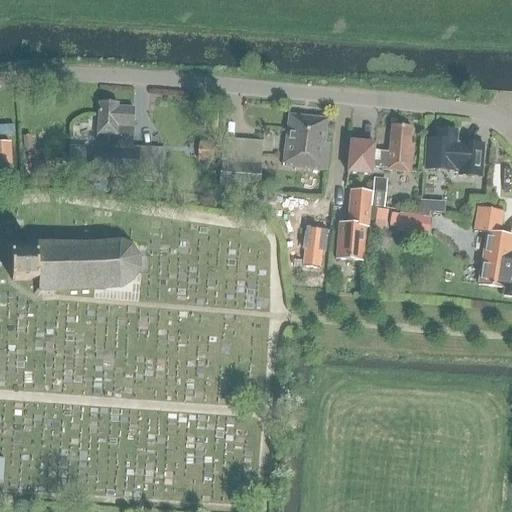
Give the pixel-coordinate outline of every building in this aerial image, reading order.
[(90,178),(136,179),(136,175),(146,175),(147,151),(129,151),(129,140),(126,140),(126,129),(129,129),(130,110),(114,110),(114,106),(95,105),(94,141),(97,141),(97,150),(91,150),(90,178)] [(324,144),(326,121),(288,116),(282,167),(325,172),(328,144),(324,144)] [(373,152),(374,144),(348,142),(345,175),(372,177),(372,168),(385,169),(385,172),(411,174),(413,145),(410,145),(411,128),(392,127),(389,126),(387,154),(373,152)] [(436,141),(425,141),(424,169),(458,171),(458,176),(482,177),(483,145),(455,144),(455,132),(436,131),(436,141)] [(214,142),(197,141),(196,161),(213,162),(214,142)] [(9,143),(0,143),(0,172),(10,172),(9,143)] [(85,147),(68,146),(67,160),(84,161),(85,147)] [(259,189),(261,154),(222,152),(220,187),(259,189)] [(431,192),(433,177),(422,176),(420,191),(431,192)] [(387,180),(373,178),(370,208),(384,209),(387,180)] [(111,184),(111,193),(120,193),(120,185),(111,184)] [(367,229),(370,193),(350,191),(347,225),(338,224),(335,259),(359,261),(362,228),(367,229)] [(486,204),(499,206),(501,196),(488,194),(486,204)] [(266,196),(264,208),(274,209),(276,198),(266,196)] [(387,211),(376,210),(375,221),(385,223),(387,211)] [(496,235),(499,213),(473,210),(470,233),(483,235),(477,286),(502,289),(501,296),(511,297),(511,254),(508,254),(510,237),(496,235)] [(398,215),(396,229),(415,231),(428,233),(430,219),(428,219),(418,218),(417,218),(398,215)] [(325,252),(327,231),(304,229),(302,249),(298,248),(297,259),(304,259),(303,267),(319,269),(321,252),(325,252)] [(93,289),(115,288),(119,288),(121,287),(125,286),(127,284),(130,282),(132,280),(134,277),(136,274),(137,271),(137,268),(138,266),(138,265),(138,263),(137,262),(137,259),(136,257),(136,256),(135,254),(134,253),(132,250),(131,248),(129,247),(127,245),(125,244),(123,243),(120,242),(118,242),(116,242),(114,242),(111,242),(36,245),(37,250),(18,249),(18,256),(10,257),(11,267),(11,281),(38,280),(38,288),(38,291),(46,291),(53,290),(93,289)]
